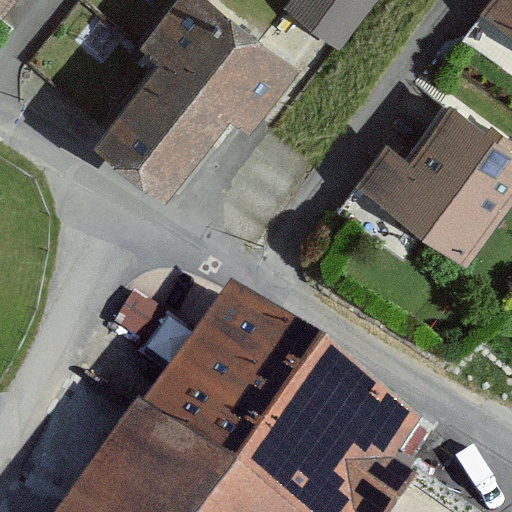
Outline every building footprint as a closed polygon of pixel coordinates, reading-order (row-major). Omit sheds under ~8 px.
[(0,0),(0,17),(14,0),(0,0)] [(206,0),(174,0),(140,45),(161,61),(95,145),(164,199),(230,115),(249,130),(296,70),(206,0)] [(286,0),(282,5),(338,49),(376,0),(286,0)] [(511,0),(489,0),(480,12),(511,35),(511,0)] [(356,183),(467,265),(511,203),(511,146),(450,101),(409,157),(386,141),(356,183)] [(420,433),(225,297),(139,420),(271,511),(397,511),(418,483),(395,467),(420,433)] [(271,511),(139,420),(74,511),(271,511)]
